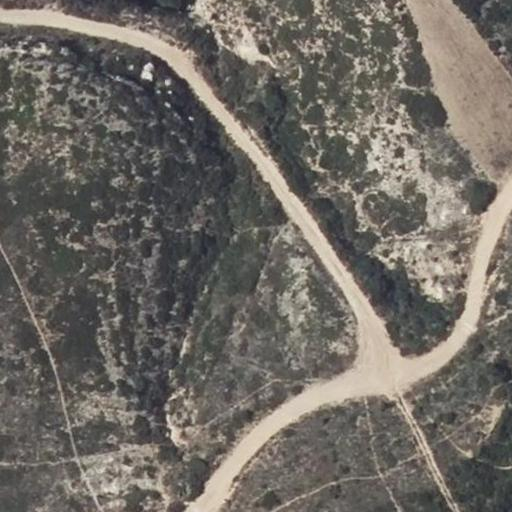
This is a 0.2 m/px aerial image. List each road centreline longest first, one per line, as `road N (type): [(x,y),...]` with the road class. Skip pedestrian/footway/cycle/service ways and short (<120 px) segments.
road 1 (track): [(383,379),(342,270),(220,126),(170,48),(131,32),(0,9)]
road 2 (track): [(194,511),(243,443),(288,402),(383,379),(430,353),(511,181)]
